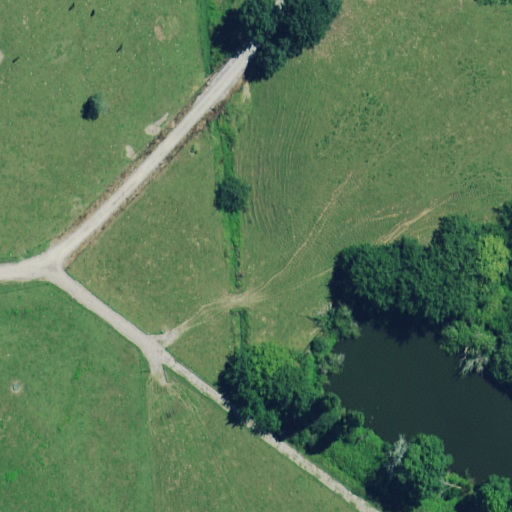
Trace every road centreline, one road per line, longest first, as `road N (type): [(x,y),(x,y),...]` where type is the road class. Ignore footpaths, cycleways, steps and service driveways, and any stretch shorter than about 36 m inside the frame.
road 1 (track): [(290,0),(182,128),(47,263),(0,273)]
road 2 (track): [(47,263),(368,511)]
